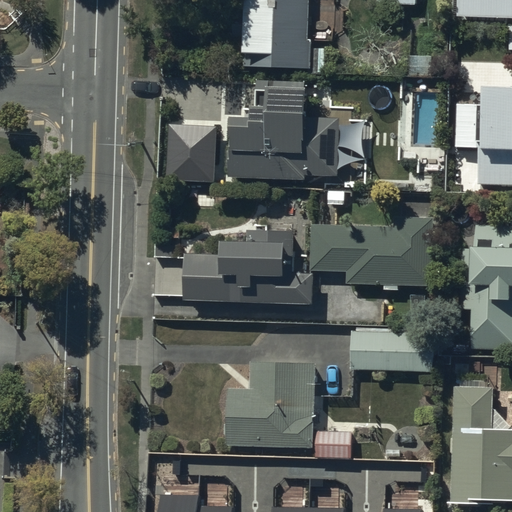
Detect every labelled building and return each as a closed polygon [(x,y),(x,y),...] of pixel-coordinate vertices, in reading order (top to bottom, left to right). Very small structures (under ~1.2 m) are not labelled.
[(246,38),(246,67),(325,70),(326,48),(312,47),(313,41),(310,40),(310,0),(247,0),(247,15),(235,14),(234,38),(246,38)] [(511,0),(459,0),(459,18),(511,18),(511,0)] [(433,56),(410,56),(410,76),(433,76),(433,56)] [(511,62),(458,62),(457,93),(454,93),(453,115),(458,115),(457,148),(480,149),(480,185),(511,185),(511,62)] [(449,79),(380,78),(380,120),(448,121),(449,79)] [(308,81),(259,80),(258,107),(254,107),(254,118),(233,117),(233,152),(231,152),(231,179),(307,180),(307,176),(340,176),(341,109),(308,109),(308,81)] [(219,187),(195,187),(195,207),(219,207),(219,187)] [(395,227),(313,225),(312,271),(314,271),(348,272),(348,285),(385,286),(385,290),(401,290),(401,286),(435,287),(436,217),(395,217),(395,227)] [(511,226),(477,226),(477,247),(474,248),(474,249),(463,249),(461,310),(474,310),(473,350),(511,350),(511,226)] [(249,243),(224,242),(224,259),(185,258),(184,301),(314,304),(314,271),(312,271),(295,271),(296,232),(249,231),(249,243)] [(436,329),(358,327),(358,331),(353,331),(352,369),(434,372),(436,329)] [(317,364),(253,362),(252,389),(230,389),(228,446),(315,449),(317,364)] [(494,387),(456,387),(455,437),(452,437),(452,453),(454,453),(453,504),(495,504),(495,502),(511,502),(511,429),(494,429),(494,387)] [(354,432),(318,432),(318,458),(354,458),(354,432)] [(430,511),(431,473),(386,472),(385,472),(384,511),(430,511)] [(307,501),(307,488),(253,487),(253,506),(223,506),(222,511),(315,511),(316,502),(307,501)]
